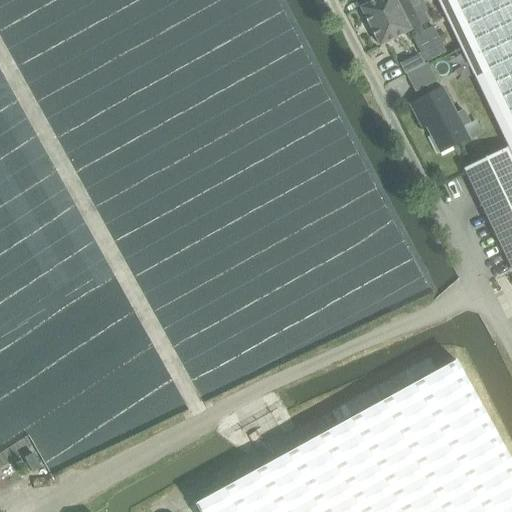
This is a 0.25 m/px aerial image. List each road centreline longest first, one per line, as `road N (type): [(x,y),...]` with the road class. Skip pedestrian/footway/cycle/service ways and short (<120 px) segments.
road 1 (unclassified): [(41,511),(202,414),(478,289)]
road 2 (unclassified): [(478,289),(331,0)]
